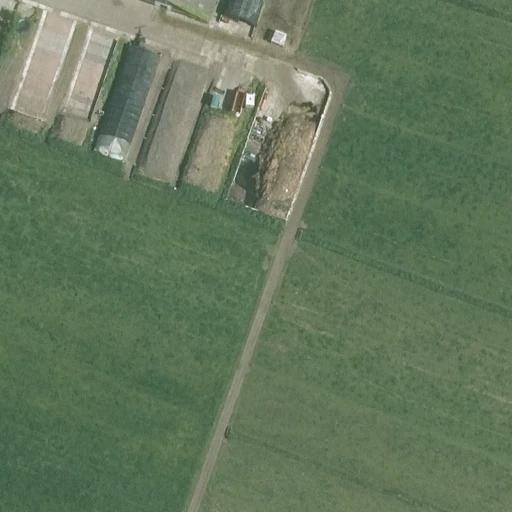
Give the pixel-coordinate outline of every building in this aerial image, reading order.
[(138,0),(208,23),(216,0),(138,0)] [(66,104),(89,112),(101,78),(78,70),(66,104)] [(107,122),(134,131),(143,103),(116,94),(107,122)] [(192,102),(162,94),(141,170),(171,178),(192,102)] [(35,119),(30,134),(40,137),(45,122),(35,119)] [(94,157),(122,165),(129,142),(101,133),(94,157)]
